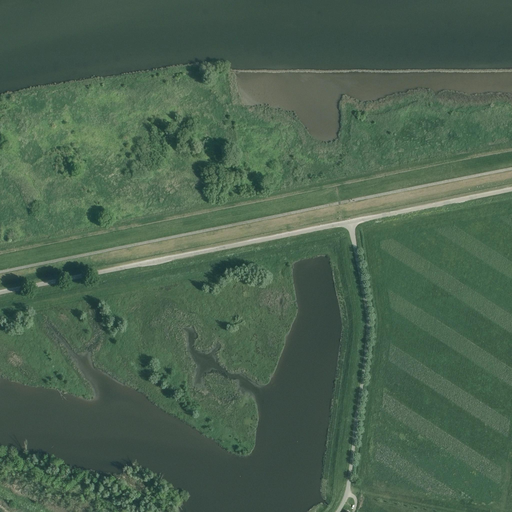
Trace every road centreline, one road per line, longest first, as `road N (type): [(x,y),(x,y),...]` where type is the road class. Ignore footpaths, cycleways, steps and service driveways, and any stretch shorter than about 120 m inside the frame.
road 1 (unclassified): [(0,292),(349,222)]
road 2 (unclassified): [(337,511),(347,490),(368,324),(349,222)]
road 3 (unclassified): [(511,189),(349,222)]
